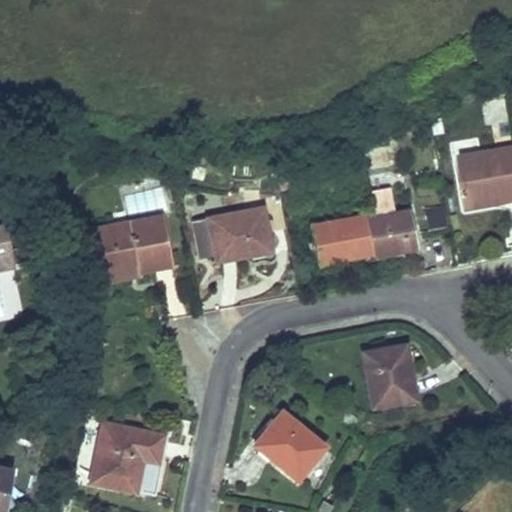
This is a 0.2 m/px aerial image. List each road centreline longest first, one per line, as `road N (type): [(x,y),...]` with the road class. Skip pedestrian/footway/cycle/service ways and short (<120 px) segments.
road 1 (residential): [(423,290),(268,318),(243,333),(219,380),(193,511)]
road 2 (residential): [(423,290),(511,385)]
